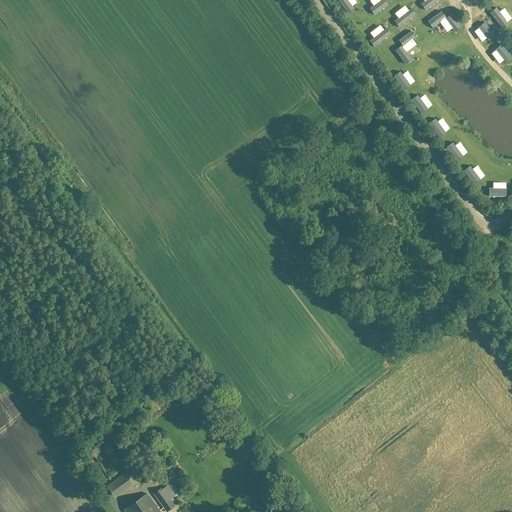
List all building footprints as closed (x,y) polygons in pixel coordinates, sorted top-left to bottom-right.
[(345,0),(335,0),(347,15),(353,10),(345,0)] [(383,0),(381,0),(368,9),(373,16),(387,5),(383,0)] [(422,0),(419,3),(424,9),(435,0),(422,0)] [(411,9),(394,22),(399,28),(416,15),(411,9)] [(495,9),(489,13),(502,30),(508,26),(495,9)] [(440,12),(426,23),(431,29),(444,19),(454,33),(460,28),(450,15),(445,18),(440,12)] [(484,22),(477,27),(488,41),(494,36),(484,22)] [(385,28),(368,41),(373,47),(390,34),(385,28)] [(401,46),(394,51),(405,65),(411,60),(402,48),(415,38),(410,31),(397,41),(401,46)] [(501,45),(495,50),(505,64),(511,59),(501,45)] [(399,72),(392,77),(403,91),(409,86),(399,72)] [(416,96),(410,101),(420,115),(427,110),(416,96)] [(434,119),(428,124),(438,138),(445,134),(434,119)] [(451,143),(445,148),(455,162),(462,157),(451,143)] [(469,167),(463,172),(473,186),(479,181),(469,167)] [(488,189),(488,197),(505,198),(505,190),(488,189)] [(111,483),(105,488),(114,500),(120,495),(111,483)] [(165,511),(166,511),(174,507),(169,500),(174,497),(167,486),(162,490),(161,489),(153,494),(165,511)] [(124,511),(159,511),(146,494),(124,510),(124,511)]
